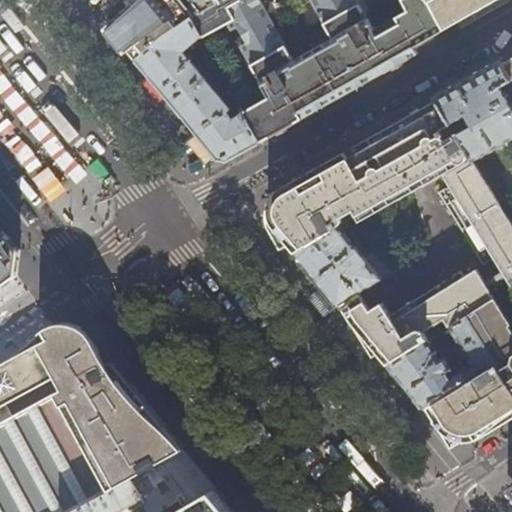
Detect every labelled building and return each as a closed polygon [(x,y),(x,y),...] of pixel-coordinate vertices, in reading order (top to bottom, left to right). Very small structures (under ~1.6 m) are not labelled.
[(132,0),(132,1),(116,14),(105,23),(131,54),(137,61),(164,38),(192,18),(202,36),(227,23),(233,20),(226,8),(240,0),(132,0)] [(239,46),(258,83),(295,64),(260,0),(240,0),(226,8),(233,20),(227,23),(232,30),(236,29),(244,43),(239,46)] [(402,0),(407,11),(405,12),(372,30),(368,25),(334,43),(295,64),(258,83),(267,99),(243,112),(260,142),(280,131),(395,66),(434,44),(446,37),(442,30),(426,0),(402,0)] [(309,0),(334,43),(368,25),(354,0),(309,0)] [(511,0),(426,0),(442,30),(453,24),(456,22),(461,29),(511,0)] [(202,36),(192,18),(164,38),(137,61),(169,100),(218,159),(227,160),(255,145),(260,142),(243,112),(234,119),(230,111),(232,109),(196,66),(200,63),(212,78),(214,77),(217,81),(224,76),(202,36)] [(436,101),(473,161),(511,139),(511,78),(503,64),(500,58),(463,79),(433,96),(436,101)] [(511,58),(503,64),(511,78),(511,58)] [(511,222),(473,161),(436,101),(424,107),(370,137),(338,156),(270,193),(267,208),(265,218),(294,250),(297,254),(337,230),(340,224),(342,216),(354,211),(359,223),(442,175),(450,187),(443,191),(482,257),(490,252),(511,288),(511,222)] [(355,226),(351,221),(337,230),(297,254),(321,283),(340,305),(360,293),(394,273),(372,246),(362,252),(345,232),(355,226)] [(19,251),(7,235),(0,238),(0,287),(16,275),(18,260),(19,251)] [(389,365),(469,316),(494,300),(472,263),(390,315),(382,303),(371,309),(365,300),(360,293),(340,305),(345,312),(353,322),(389,365)] [(511,332),(508,326),(510,325),(494,300),(469,316),(498,362),(511,384),(511,332)] [(498,362),(469,316),(389,365),(407,387),(424,408),(498,362)] [(94,341),(88,332),(84,329),(78,325),(69,323),(66,323),(59,322),(53,323),(40,332),(36,336),(17,352),(0,363),(0,406),(57,376),(100,353),(94,341)] [(112,362),(106,365),(100,353),(57,376),(63,389),(0,423),(0,511),(69,511),(115,488),(184,450),(121,373),(112,362)] [(491,431),(511,418),(511,384),(498,362),(424,408),(448,437),(455,445),(466,446),(475,441),(476,441),(491,431)] [(212,484),(184,450),(115,488),(69,511),(125,511),(139,505),(142,511),(147,509),(148,511),(158,511),(181,499),(187,507),(216,489),(212,484)] [(235,511),(226,500),(216,489),(187,507),(177,511),(235,511)]
